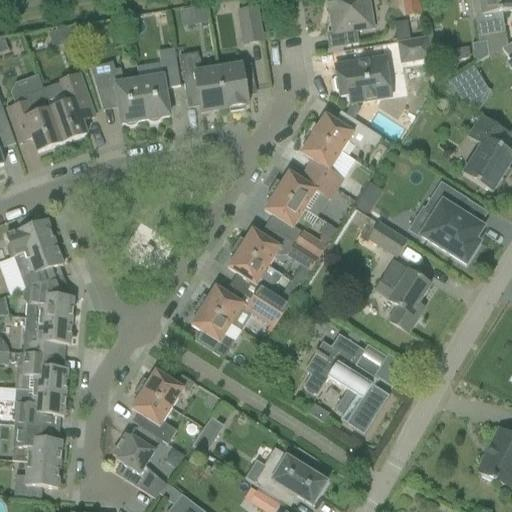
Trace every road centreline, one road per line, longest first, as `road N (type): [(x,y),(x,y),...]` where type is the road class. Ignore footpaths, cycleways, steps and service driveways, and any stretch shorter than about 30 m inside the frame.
road 1 (residential): [(366,511),(511,260)]
road 2 (residential): [(135,327),(251,150)]
road 3 (residential): [(121,501),(89,482),(97,387),(135,327)]
road 4 (residential): [(64,190),(131,166),(251,150)]
road 5 (residential): [(135,327),(106,301),(64,190)]
road 6 (residential): [(251,150),(292,94),(287,42)]
